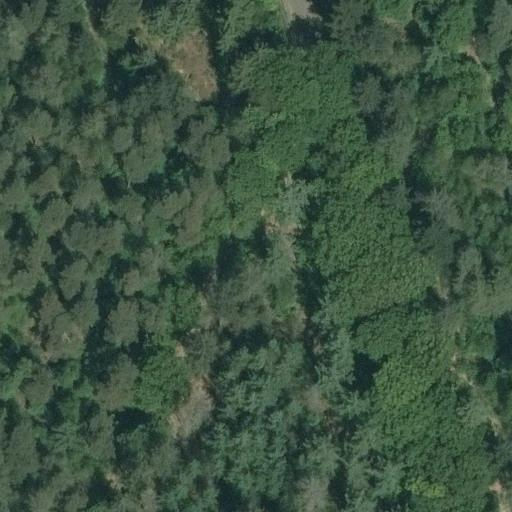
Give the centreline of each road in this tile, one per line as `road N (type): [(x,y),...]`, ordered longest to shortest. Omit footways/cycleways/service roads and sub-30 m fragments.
road 1 (unclassified): [(463,511),(300,0)]
road 2 (track): [(101,511),(313,40)]
road 3 (track): [(511,125),(442,0)]
